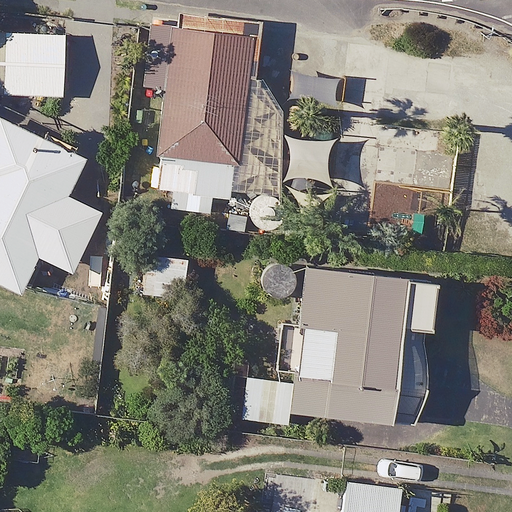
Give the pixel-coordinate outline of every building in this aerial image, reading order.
[(0,94),(58,97),(61,34),(0,31),(0,94)] [(230,44),(128,37),(117,202),(219,209),(230,44)] [(80,160),(0,122),(0,286),(16,294),(80,160)] [(182,254),(138,252),(135,293),(180,296),(182,254)] [(288,381),(271,379),(240,376),(237,408),(236,418),(288,423),(289,413),(413,425),(422,339),(404,338),(405,328),(422,330),(427,281),(299,268),(293,330),(275,328),(271,373),(289,375),(288,381)] [(394,511),(397,490),(341,483),(337,511),(394,511)]
